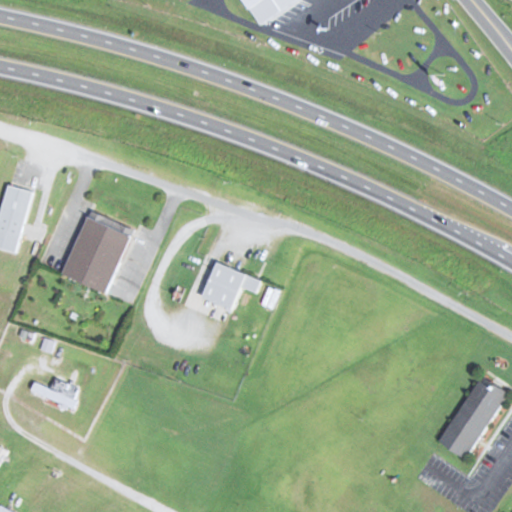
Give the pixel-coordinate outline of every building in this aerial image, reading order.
[(245,0),(260,24),(298,0),(245,0)] [(34,190),(8,184),(0,220),(0,248),(20,252),(34,190)] [(65,275),(112,294),(136,235),(89,216),(65,275)] [(259,292),(265,278),(219,261),(206,298),(237,310),(245,287),(259,292)] [(511,390),(484,373),(441,441),(470,458),(511,390)] [(31,392),(75,406),(81,388),(55,380),(53,387),(34,381),(31,392)]
